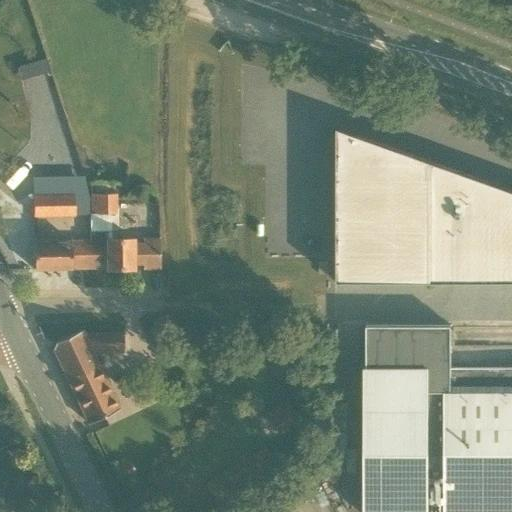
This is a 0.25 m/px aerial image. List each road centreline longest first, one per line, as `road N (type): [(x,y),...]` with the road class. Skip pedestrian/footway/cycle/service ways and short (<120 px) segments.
road 1 (primary): [(511,91),(264,0)]
road 2 (unclassified): [(316,305),(511,307)]
road 3 (tertiary): [(101,511),(17,339)]
road 4 (track): [(158,306),(316,305)]
road 5 (unclassified): [(7,319),(35,309),(158,306)]
